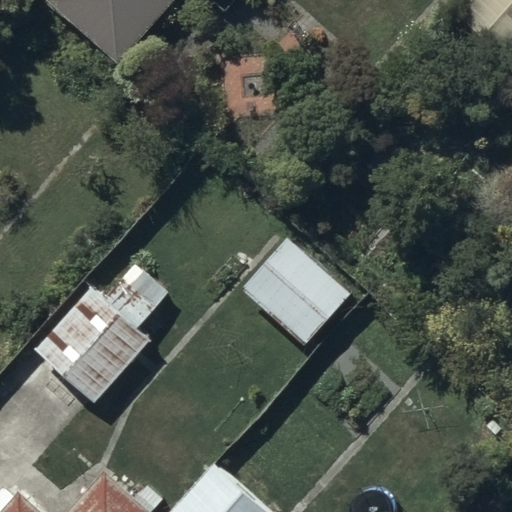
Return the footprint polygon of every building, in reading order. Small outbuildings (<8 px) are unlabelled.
[(179,0),(47,0),(120,65),(179,0)] [(511,0),(475,0),(460,19),(507,59),(511,53),(511,0)] [(297,230),(243,288),(307,347),(361,289),(297,230)] [(94,286),(38,350),(98,403),(156,337),(142,325),(172,292),(137,261),(106,296),(94,286)] [(271,511),(217,462),(170,511),(271,511)] [(155,511),(171,494),(153,478),(137,496),(108,470),(71,511),(44,511),(23,492),(4,511),(155,511)]
